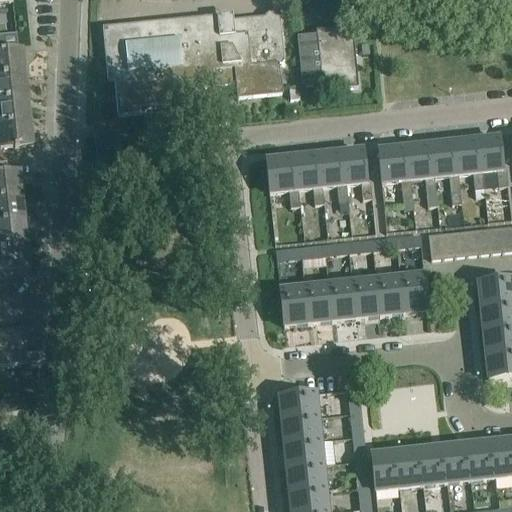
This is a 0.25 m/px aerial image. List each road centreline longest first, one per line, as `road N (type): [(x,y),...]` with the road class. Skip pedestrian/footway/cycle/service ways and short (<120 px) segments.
road 1 (residential): [(250,372),(228,167),(233,148),(252,135),(511,108)]
road 2 (residential): [(0,305),(35,302),(52,289),(69,0)]
road 3 (residential): [(511,423),(474,419),(449,359),(422,354),(250,372)]
road 4 (residential): [(265,511),(250,372)]
